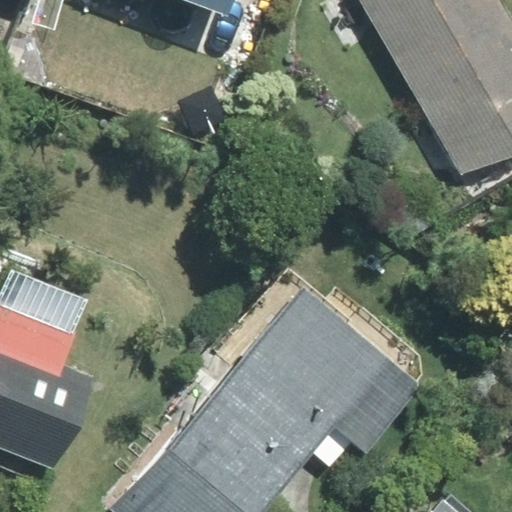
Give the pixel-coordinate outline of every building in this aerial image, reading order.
[(169,0),(203,13),(208,0),(169,0)] [(348,0),(450,169),(511,131),(511,33),(492,0),(348,0)] [(403,377),(283,278),(97,500),(111,511),(239,511),(317,420),(347,444),(403,377)] [(49,318),(0,298),(0,445),(28,457),(66,363),(36,351),(49,318)] [(444,511),(411,483),(385,511),(444,511)]
